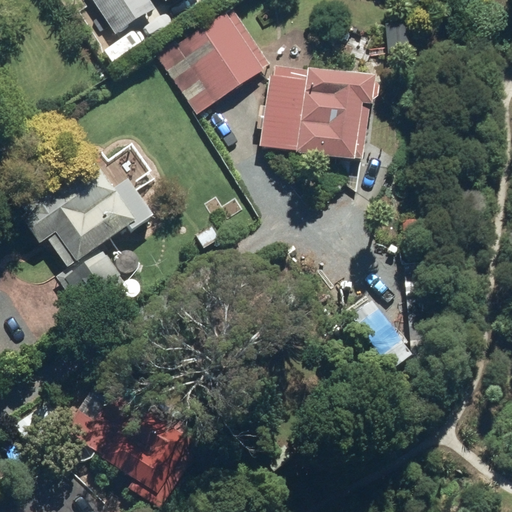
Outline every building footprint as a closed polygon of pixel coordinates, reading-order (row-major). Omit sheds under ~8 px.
[(26,0),(0,16),(0,64),(36,124),(108,80),(59,0),(26,0)] [(87,0),(110,36),(148,12),(141,0),(158,0),(160,3),(164,0),(87,0)] [(264,68),(229,11),(167,50),(175,63),(169,67),(197,112),(258,74),(257,72),(264,68)] [(379,43),(388,56),(402,51),(403,36),(389,31),(379,43)] [(280,54),(288,60),(297,56),(298,46),(290,40),(281,44),(280,54)] [(264,78),(254,150),(289,154),(289,157),(346,165),(347,163),(355,164),(363,107),(368,103),(370,91),(367,86),(367,83),(270,69),(268,79),(264,78)] [(88,169),(14,221),(33,248),(42,242),(63,272),(52,280),(77,315),(118,286),(93,250),(121,231),(124,235),(147,219),(133,200),(137,197),(132,190),(127,192),(122,184),(107,195),(88,169)] [(417,247),(417,191),(397,192),(398,247),(417,247)] [(303,305),(289,282),(268,296),(283,318),(303,305)] [(121,493),(149,511),(153,511),(182,472),(172,466),(185,447),(133,411),(125,423),(91,400),(80,416),(74,413),(60,433),(96,459),(95,462),(128,484),(121,493)]
